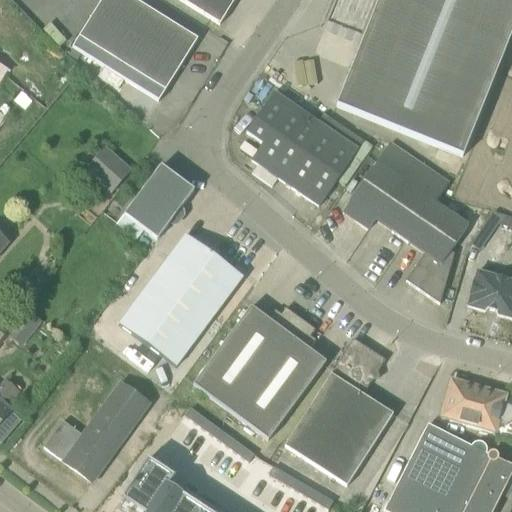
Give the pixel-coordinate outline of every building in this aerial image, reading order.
[(103,0),(73,49),(159,103),(166,93),(198,41),(131,0),(103,0)] [(177,0),(220,27),(236,0),(177,0)] [(511,0),(379,0),(337,108),(355,116),(463,159),(511,35),(511,0)] [(0,88),(11,69),(0,62),(0,88)] [(263,146),(252,163),(319,209),(358,152),(275,95),(247,135),(263,146)] [(436,205),(449,185),(391,144),(377,164),(403,182),(375,222),(425,257),(407,284),(440,307),(454,256),(450,254),(468,228),(436,205)] [(106,151),(87,172),(111,194),(131,173),(106,151)] [(375,222),(403,182),(377,164),(343,215),(368,232),(375,222)] [(143,232),(157,242),(172,223),(175,226),(183,214),(180,212),(194,193),(161,168),(124,217),(143,232)] [(143,232),(124,217),(117,227),(136,241),(143,232)] [(177,370),(244,280),(186,237),(119,327),(177,370)] [(0,255),(8,246),(0,238),(0,255)] [(511,283),(477,274),(468,305),(467,309),(485,314),(488,312),(496,314),(498,318),(511,321),(511,283)] [(300,321),(286,311),(281,317),(275,313),(268,322),(251,309),(193,387),(231,415),(300,321)] [(0,342),(11,330),(0,320),(0,342)] [(316,343),(310,338),(315,332),(300,321),(231,415),(268,443),(326,365),(309,352),(316,343)] [(380,380),(378,373),(385,362),(353,342),(332,375),(284,448),(346,488),(393,417),(363,397),(372,382),(380,380)] [(0,426),(11,414),(5,408),(18,393),(6,382),(0,389),(0,426)] [(506,397),(451,382),(441,418),(495,434),(498,425),(505,427),(511,423),(511,410),(510,408),(503,406),(506,397)] [(71,415),(45,453),(120,502),(145,464),(71,415)] [(176,421),(171,430),(180,435),(185,426),(176,421)] [(185,426),(180,435),(188,440),(193,431),(185,426)] [(427,427),(425,431),(384,511),(492,511),(511,475),(511,468),(498,461),(498,459),(498,457),(494,454),(492,454),(489,455),(488,456),(486,454),(486,450),(485,449),(483,446),(480,444),(479,444),(476,444),(474,445),(470,448),(427,427)] [(193,431),(188,440),(197,445),(202,436),(193,431)] [(202,436),(197,445),(206,450),(211,442),(202,436)] [(211,442),(206,450),(215,455),(219,447),(211,442)] [(219,447),(215,455),(223,460),(228,452),(219,447)] [(228,452),(223,460),(231,465),(236,457),(228,452)] [(236,457),(231,465),(239,470),(244,462),(236,457)] [(145,464),(120,502),(135,511),(200,511),(167,490),(174,479),(147,463),(145,464)] [(265,474),(260,482),(268,487),(273,479),(265,474)] [(273,479),(268,487),(276,492),(281,484),(273,479)] [(281,484),(276,492),(285,497),(290,489),(281,484)] [(290,489),(285,497),(294,502),(299,494),(290,489)] [(299,494),(294,502),(302,507),(307,499),(299,494)] [(307,499),(302,507),(310,511),(311,511),(316,504),(307,499)]
